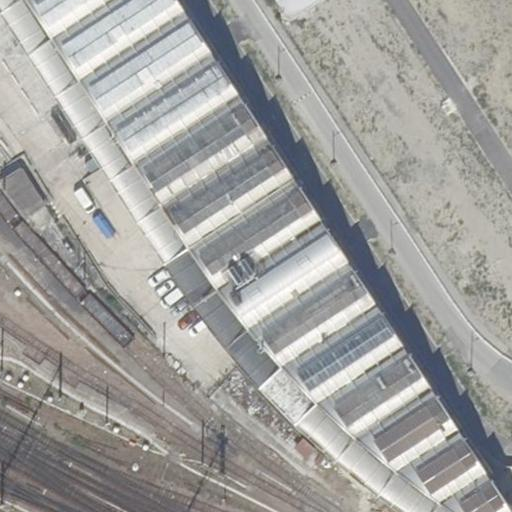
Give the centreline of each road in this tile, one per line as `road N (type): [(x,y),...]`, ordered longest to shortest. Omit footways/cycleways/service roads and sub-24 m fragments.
road 1 (residential): [(511,392),(460,337),(241,0)]
road 2 (residential): [(404,0),(511,167)]
